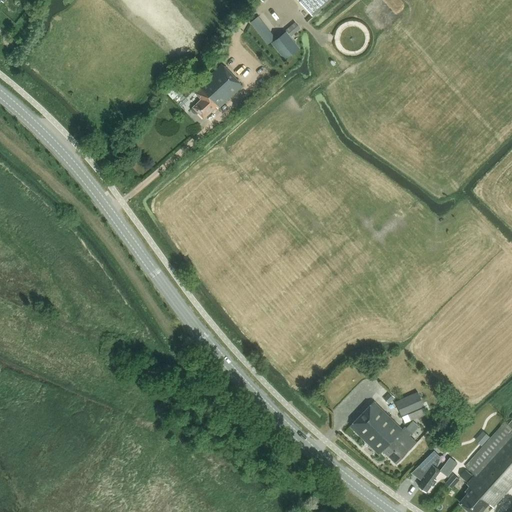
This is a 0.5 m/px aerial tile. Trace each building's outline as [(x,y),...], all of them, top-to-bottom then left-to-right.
[(298,0),(312,16),(330,0),(298,0)] [(257,18),(251,23),(268,44),(274,39),(257,18)] [(278,38),(271,44),(285,60),(300,48),(291,37),(300,29),(295,23),(285,30),(287,32),(278,38)] [(198,113),(204,119),(217,107),(218,109),(242,86),(222,65),(194,91),(201,100),(193,107),(192,108),(192,109),(192,110),(192,111),(192,112),(193,113),(194,114),(195,114),(196,114),(197,114),(198,113)] [(167,93),(173,99),(180,92),(174,86),(167,93)] [(424,407),(418,393),(395,402),(402,417),(405,423),(427,414),(424,407)] [(388,404),(395,398),(390,394),(384,400),(388,404)] [(350,426),(379,454),(383,451),(397,463),(417,442),(411,436),(413,433),(406,426),(403,429),(374,402),(374,401),(350,426)] [(511,486),(511,434),(502,426),(466,465),(476,475),(467,485),(469,487),(466,491),(469,494),(460,503),(470,511),(480,511),(489,503),(494,507),(511,486)] [(427,460),(416,475),(416,476),(417,475),(423,479),(419,486),(427,492),(431,486),(433,487),(437,481),(434,479),(440,471),(441,471),(434,466),(439,459),(433,453),(435,451),(434,451),(426,459),(427,460)] [(448,477),(458,463),(453,460),(443,473),(448,477)] [(460,476),(466,482),(472,476),(466,470),(460,476)]
